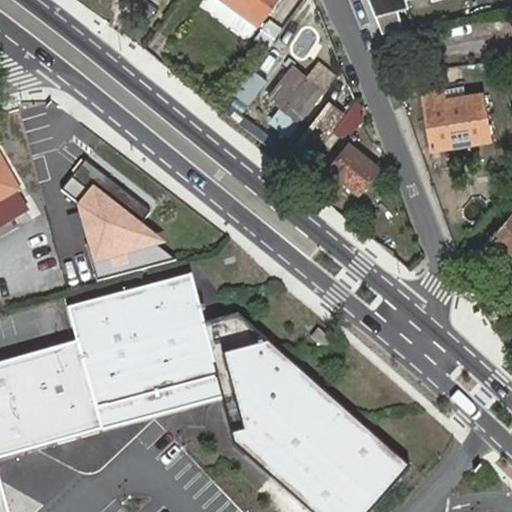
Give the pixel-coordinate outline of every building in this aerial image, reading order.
[(231,0),(262,24),(280,0),(231,0)] [(370,0),(382,31),(403,25),(399,8),(410,6),(408,0),(370,0)] [(297,63),(271,98),(284,107),(274,122),(291,135),(327,86),(297,63)] [(232,93),(245,103),(265,79),(252,69),(232,93)] [(443,90),(423,95),(434,151),(488,139),(481,95),(452,101),(450,94),(444,95),(443,90)] [(356,128),(367,119),(361,111),(365,108),(362,103),(351,111),(345,121),(348,124),(351,122),(356,128)] [(304,143),(315,153),(347,113),(336,104),(304,143)] [(253,155),(265,141),(225,106),(212,120),(253,155)] [(363,191),(382,167),(352,144),(328,174),(342,184),(347,178),(363,191)] [(0,165),(0,228),(27,213),(0,165)] [(132,250),(153,221),(86,169),(64,198),(132,250)] [(507,249),(511,253),(511,215),(488,246),(501,256),(507,249)] [(501,256),(511,265),(511,253),(507,249),(501,256)] [(188,275),(69,308),(79,342),(92,389),(211,356),(200,319),(188,275)] [(295,293),(298,289),(285,279),(282,283),(295,293)] [(211,356),(92,389),(98,410),(217,378),(233,437),(247,433),(225,353),(271,340),(236,309),(200,319),(211,356)] [(225,353),(247,433),(233,437),(235,442),(311,511),(368,511),(410,467),(271,340),(225,353)] [(92,389),(79,342),(0,364),(0,509),(6,499),(0,478),(0,461),(82,437),(98,410),(92,389)]
